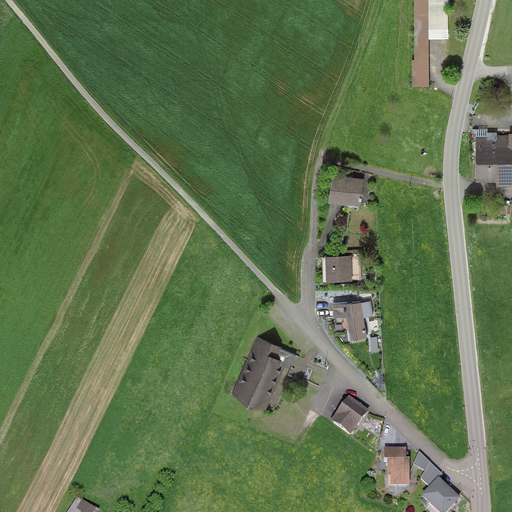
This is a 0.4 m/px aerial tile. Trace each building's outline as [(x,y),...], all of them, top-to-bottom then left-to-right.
[(448,0),(413,0),(414,87),(430,87),(429,39),(449,39),(448,0)] [(476,134),(487,134),(487,129),(473,129),(473,138),(476,138),(476,134)] [(511,133),(487,134),(476,134),(476,138),(475,182),(496,182),(496,187),(511,186),(511,133)] [(364,180),(331,176),(328,204),(361,207),(364,180)] [(322,257),(323,283),(352,281),(351,256),(322,257)] [(371,301),(361,303),(364,318),(373,316),(371,301)] [(361,303),(333,304),(334,318),(347,318),(349,330),(350,341),(367,338),(364,318),(361,303)] [(257,337),(231,395),(266,410),(285,367),(290,369),(296,356),(281,349),(281,347),(257,337)] [(349,395),(331,419),(351,433),(369,409),(349,395)] [(388,457),(388,484),(410,484),(410,457),(406,457),(407,446),(384,446),(384,457),(388,457)] [(426,470),(431,462),(419,451),(413,464),(425,470),(426,470)] [(439,476),(442,473),(431,462),(426,470),(425,470),(421,478),(429,485),(439,476)] [(439,476),(429,485),(422,494),(441,511),(444,511),(460,496),(439,476)] [(77,495),(67,511),(98,511),(100,509),(77,495)]
